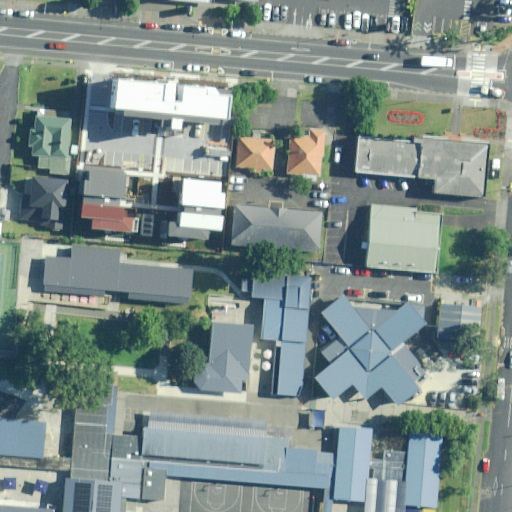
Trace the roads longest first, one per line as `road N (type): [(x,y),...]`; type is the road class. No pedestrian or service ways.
road 1 (secondary): [(511,75),(0,28)]
road 2 (tertiary): [(494,511),(511,344)]
